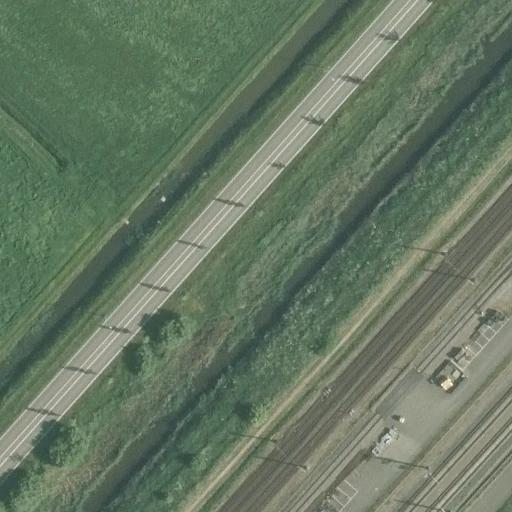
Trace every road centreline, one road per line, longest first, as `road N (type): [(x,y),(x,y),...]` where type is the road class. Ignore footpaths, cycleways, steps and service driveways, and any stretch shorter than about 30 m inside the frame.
road 1 (secondary): [(0,463),(414,0)]
road 2 (track): [(511,149),(187,511)]
